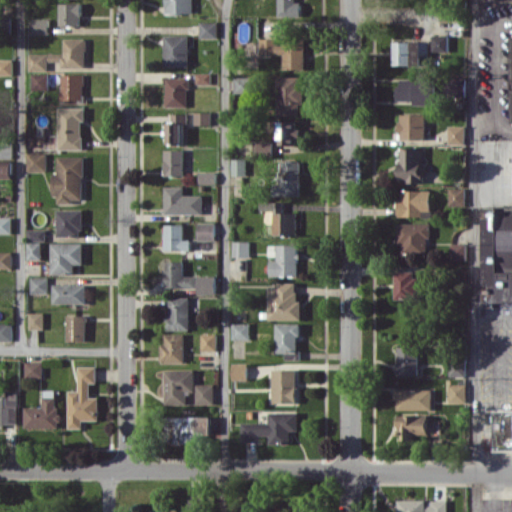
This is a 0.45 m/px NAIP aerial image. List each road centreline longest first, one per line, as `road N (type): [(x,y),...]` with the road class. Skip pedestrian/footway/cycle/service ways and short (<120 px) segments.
road 1 (residential): [(0,468),(511,472)]
road 2 (residential): [(350,0),(350,511)]
road 3 (residential): [(128,468),(127,0)]
